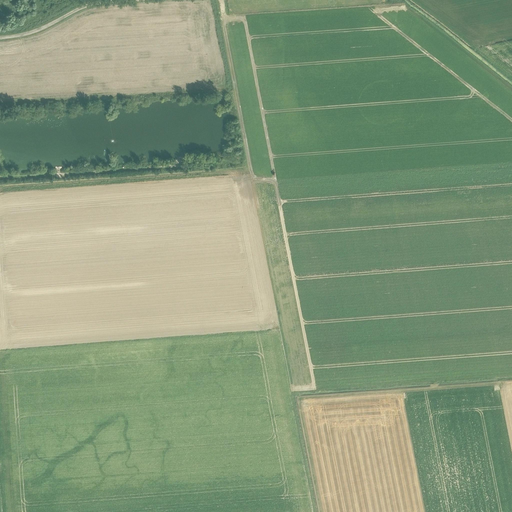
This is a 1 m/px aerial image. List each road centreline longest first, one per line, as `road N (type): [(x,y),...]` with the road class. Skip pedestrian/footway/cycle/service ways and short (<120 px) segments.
road 1 (track): [(176,167),(0,177)]
road 2 (track): [(218,0),(249,164)]
